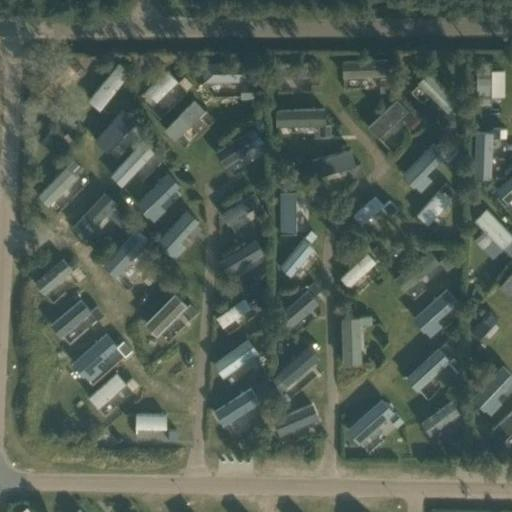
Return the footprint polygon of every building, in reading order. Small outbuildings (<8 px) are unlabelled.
[(391,82),(390,61),(343,63),(344,84),(391,82)] [(75,72),(66,62),(37,88),(46,98),(75,72)] [(255,63),(203,64),(204,86),(255,84),(255,63)] [(320,79),(319,63),(276,64),(277,80),(320,79)] [(131,75),(119,65),(88,103),(100,113),(131,75)] [(493,66),(476,66),(476,109),(493,109),(493,66)] [(177,84),(166,73),(146,94),(158,105),(177,84)] [(460,104),(430,74),(419,85),(449,115),(460,104)] [(207,113),(193,101),(165,132),(178,144),(207,113)] [(409,113),(398,102),(370,130),(381,141),(409,113)] [(327,128),(326,111),(277,112),(278,129),(327,128)] [(133,123),(122,113),(96,142),(107,152),(133,123)] [(76,126),(66,117),(41,143),(51,152),(76,126)] [(264,144),(255,129),(216,155),(226,170),(264,144)] [(495,135),(478,134),(475,181),(493,182),(495,135)] [(155,154),(142,142),(109,179),(122,190),(155,154)] [(447,157),(432,144),(403,178),(423,195),(433,183),(428,179),(447,157)] [(356,169),(351,152),(312,164),(317,181),(356,169)] [(77,179),(65,168),(38,199),(50,209),(77,179)] [(181,189),(169,177),(137,207),(154,225),(166,214),(161,209),(181,189)] [(511,181),(498,194),(511,208),(511,181)] [(279,192),(280,237),(297,237),(297,192),(279,192)] [(451,202),(440,192),(417,217),(428,228),(451,202)] [(117,207),(103,196),(73,231),(86,243),(117,207)] [(260,207),(252,196),(222,217),(230,229),(260,207)] [(385,208),(375,197),(352,218),(362,229),(385,208)] [(511,235),(511,232),(487,204),(474,216),(501,246),(511,235)] [(204,216),(194,206),(165,235),(175,245),(204,216)] [(148,245),(134,234),(103,269),(117,281),(148,245)] [(314,251),(302,241),(280,270),(292,280),(314,251)] [(255,242),(220,264),(229,280),(265,257),(255,242)] [(441,266),(431,253),(396,282),(407,295),(441,266)] [(377,264),(369,255),(341,281),(350,290),(377,264)] [(73,273),(63,261),(35,285),(45,297),(73,273)] [(511,300),(511,275),(500,290),(511,300)] [(459,305),(447,291),(413,322),(430,340),(442,330),(437,325),(459,305)] [(320,304),(310,292),(278,322),(288,333),(320,304)] [(187,308),(174,296),(144,328),(158,340),(187,308)] [(92,315),(82,302),(50,328),(61,341),(92,315)] [(250,312),(243,302),(216,322),(223,332),(250,312)] [(500,321),(491,312),(471,333),(480,342),(500,321)] [(359,321),(340,322),(342,369),(361,368),(359,321)] [(118,348),(106,335),(73,366),(90,385),(102,374),(97,368),(118,348)] [(259,355),(248,341),(214,367),(225,381),(259,355)] [(321,361),(310,349),(273,382),(284,394),(321,361)] [(451,363),(438,350),(406,381),(419,394),(451,363)] [(511,384),(511,376),(502,368),(472,401),(492,418),(502,407),(497,402),(511,384)] [(126,386),(116,376),(88,401),(98,412),(126,386)] [(254,406),(245,393),(215,415),(224,428),(254,406)] [(461,410),(452,397),(429,415),(420,422),(430,434),(461,410)] [(394,415),(382,401),(348,432),(360,446),(394,415)] [(313,407),(274,424),(281,439),(320,422),(313,407)] [(511,430),(511,407),(491,428),(502,440),(511,430)] [(169,412),(136,413),(136,429),(169,428),(169,412)] [(33,511),(26,503),(14,511),(33,511)]
